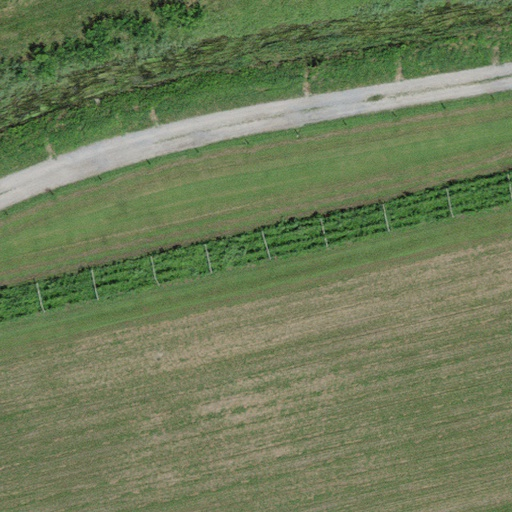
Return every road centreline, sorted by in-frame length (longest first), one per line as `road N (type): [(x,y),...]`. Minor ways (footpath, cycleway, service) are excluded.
road 1 (track): [(0,195),(161,139),(511,76)]
road 2 (track): [(0,90),(358,0)]
